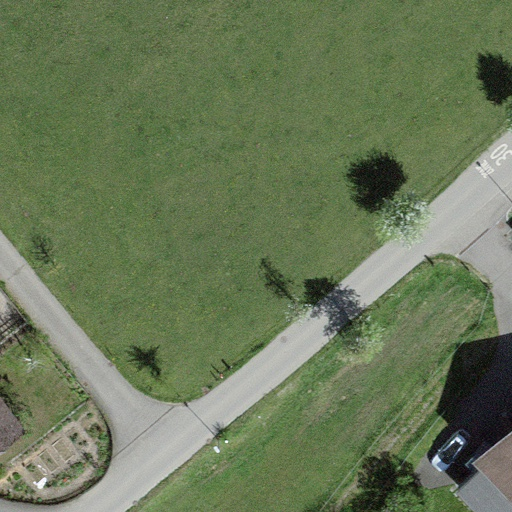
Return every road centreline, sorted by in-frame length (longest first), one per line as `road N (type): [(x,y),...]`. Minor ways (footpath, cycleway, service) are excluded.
road 1 (unclassified): [(511,146),(164,450)]
road 2 (track): [(338,511),(495,332),(510,292),(496,258),(444,209)]
road 3 (unclassified): [(164,450),(0,258)]
